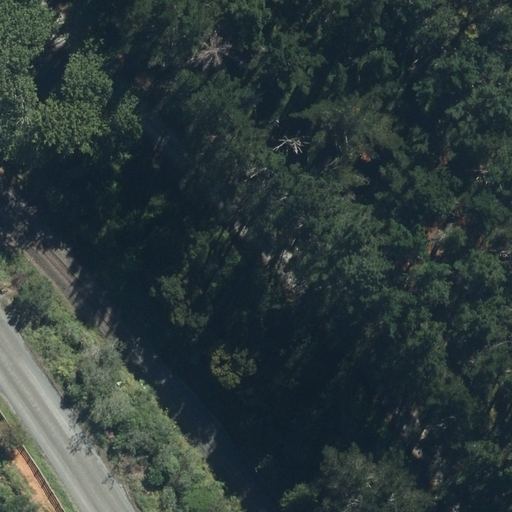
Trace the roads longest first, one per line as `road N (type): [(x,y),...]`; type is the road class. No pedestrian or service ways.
road 1 (unclassified): [(17,0),(260,261),(457,511)]
road 2 (tertiary): [(101,511),(0,365)]
